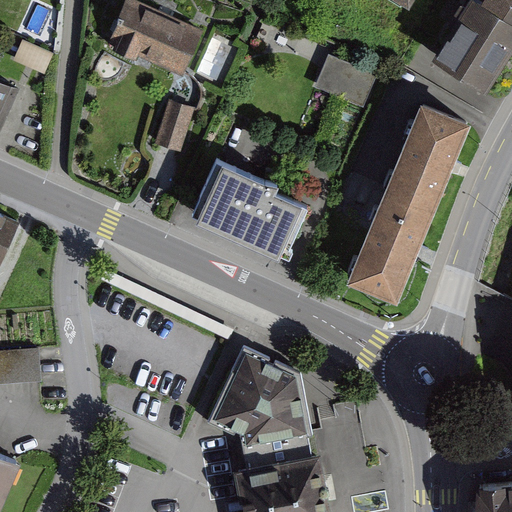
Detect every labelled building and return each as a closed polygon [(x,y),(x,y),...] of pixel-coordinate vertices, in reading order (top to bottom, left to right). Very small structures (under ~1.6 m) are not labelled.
[(0,0),(0,20),(3,22),(11,0),(0,0)] [(419,0),(350,0),(403,29),(419,0)] [(489,115),(511,80),(511,0),(482,0),(431,77),(489,115)] [(198,50),(122,14),(98,64),(173,101),(198,50)] [(24,39),(18,60),(50,69),(56,49),(24,39)] [(221,80),(235,47),(216,39),(202,72),(221,80)] [(371,100),(380,69),(328,54),(320,85),(371,100)] [(0,131),(19,90),(0,81),(0,131)] [(195,114),(169,105),(155,145),(167,149),(181,154),(195,114)] [(424,108),(379,208),(428,230),(474,130),(424,108)] [(184,237),(280,283),(309,221),(214,176),(184,237)] [(341,300),(393,321),(419,254),(428,230),(379,208),(348,283),(341,300)] [(0,261),(18,221),(0,213),(0,261)] [(43,343),(0,345),(0,377),(45,374),(43,343)] [(245,511),(327,511),(310,428),(299,367),(242,344),(209,422),(245,439),(232,444),(245,511)] [(0,497),(19,454),(0,446),(0,497)] [(511,511),(511,499),(472,502),(472,511),(511,511)]
